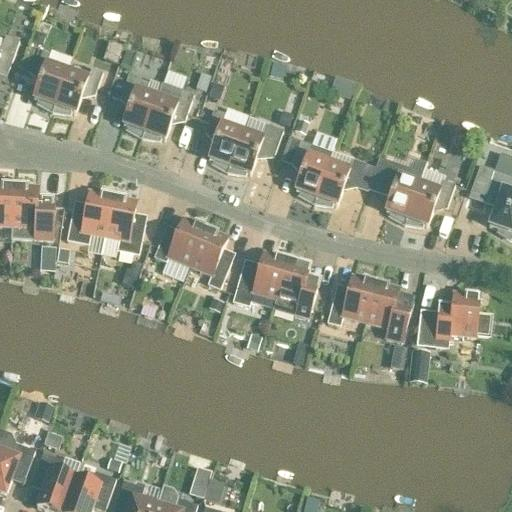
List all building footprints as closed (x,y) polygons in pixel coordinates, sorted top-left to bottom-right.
[(0,58),(0,72),(10,76),(19,48),(5,43),(0,58)] [(52,120),(67,78),(46,71),(50,61),(38,56),(30,80),(41,84),(33,106),(38,108),(37,111),(52,119),(52,120)] [(131,75),(136,60),(126,57),(121,71),(131,75)] [(88,86),(67,78),(52,120),(53,120),(70,123),(71,120),(75,121),(83,99),(94,103),(103,80),(91,75),(88,86)] [(202,80),(197,94),(206,98),(211,83),(202,80)] [(142,146),(157,104),(145,100),(149,90),(128,83),(119,107),(131,111),(123,133),(127,134),(126,137),(141,145),(141,146),(142,146)] [(162,90),(157,104),(142,146),(143,146),(160,149),(161,146),(165,147),(173,125),(184,129),(194,101),(162,90)] [(227,180),(227,181),(242,139),(221,131),(225,121),(213,117),(205,141),(216,145),(208,167),(213,168),(212,171),(227,180)] [(302,141),(306,129),(299,127),(295,139),(302,141)] [(242,139),(227,181),(228,181),(228,180),(245,183),(246,180),(250,182),(258,160),(273,165),(283,138),(268,132),(263,146),(242,139)] [(329,158),(336,143),(317,135),(311,150),(329,158)] [(314,212),(329,170),(308,163),(312,152),(300,148),(291,172),(303,176),(295,198),(299,200),(298,203),(313,211),(314,212)] [(329,170),(314,212),(315,211),(332,215),(333,212),(337,213),(345,191),(356,195),(365,171),(353,167),(349,177),(329,170)] [(403,232),(404,232),(419,191),(398,183),(402,173),(390,169),(382,193),(393,197),(385,219),(390,221),(389,224),(404,232),(403,232)] [(511,184),(480,173),(471,197),(498,206),(489,233),(498,237),(497,240),(510,247),(511,244),(511,184)] [(419,191),(404,232),(405,233),(405,232),(422,235),(423,232),(427,234),(435,212),(446,216),(455,192),(443,188),(439,198),(419,191)] [(0,233),(12,234),(14,193),(0,192),(0,233)] [(38,195),(14,193),(12,234),(35,236),(34,248),(53,249),(56,205),(38,204),(38,195)] [(105,245),(113,204),(89,200),(85,219),(73,217),(67,248),(88,253),(91,242),(105,245)] [(113,204),(105,245),(119,248),(117,258),(139,263),(145,231),(133,229),(137,209),(113,204)] [(190,274),(205,236),(183,227),(176,245),(164,241),(154,265),(166,270),(168,265),(190,274)] [(228,246),(205,236),(190,274),(211,283),(208,292),(220,297),(232,269),(220,264),(228,246)] [(66,269),(68,258),(59,257),(58,268),(66,269)] [(273,315),(287,267),(264,261),(258,280),(243,275),(233,310),(249,314),(251,309),(273,315)] [(311,274),(287,267),(273,315),(294,322),(294,323),(309,328),(321,287),(308,284),(311,274)] [(376,290),(352,284),(349,296),(337,293),(335,300),(326,333),(339,337),(342,324),(365,330),(376,290)] [(399,297),(376,290),(365,330),(388,336),(385,346),(402,350),(410,320),(413,308),(397,304),(399,297)] [(451,321),(439,319),(435,355),(448,356),(450,342),(475,345),(476,341),(488,343),(490,323),(478,322),(479,314),(477,314),(478,304),(453,301),(451,321)] [(426,391),(430,359),(411,357),(408,389),(426,391)] [(40,411),(36,425),(47,429),(52,415),(40,411)] [(1,437),(0,441),(0,501),(5,504),(13,482),(24,487),(35,459),(15,451),(11,441),(1,437)] [(37,511),(65,511),(75,485),(59,480),(63,468),(43,461),(33,489),(44,493),(37,511)] [(91,491),(75,485),(65,511),(94,511),(95,511),(96,511),(107,511),(116,487),(96,480),(91,491)] [(205,502),(222,505),(225,488),(208,485),(205,502)] [(156,511),(162,496),(145,491),(144,495),(123,489),(115,511),(156,511)] [(163,493),(162,496),(156,511),(196,511),(177,506),(173,496),(163,493)] [(319,511),(320,504),(304,502),(303,511),(319,511)]
